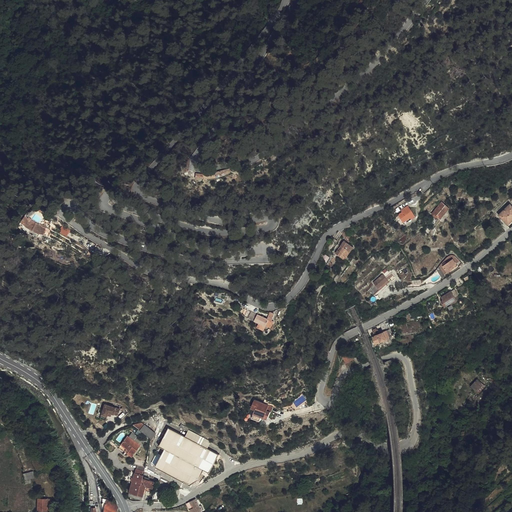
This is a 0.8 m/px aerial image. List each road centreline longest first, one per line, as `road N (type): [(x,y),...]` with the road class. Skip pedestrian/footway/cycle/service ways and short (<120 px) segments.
road 1 (tertiary): [(511,155),(438,175),(335,229),(299,287),(268,307),(235,289),(153,272),(78,226),(62,213),(68,202),(96,226),(160,251),(228,261),(271,255),(264,246),(232,253),(204,247),(108,208),(104,198),(194,228),(240,232),(273,223),(264,215),(200,214),(140,188),(285,0)]
road 2 (tertiary): [(310,450),(350,432),(387,448),(407,443),(416,413),(405,360),(347,374),(328,402),(320,397),(333,349),(465,269),(511,230)]
road 3 (tertiary): [(297,0),(228,114),(196,150),(193,161),(202,169),(252,159),(310,119),(366,71),(426,0)]
road 4 (tertiary): [(310,450),(232,470),(166,505),(125,509)]
road 5 (tertiary): [(81,442),(47,387),(0,357)]
